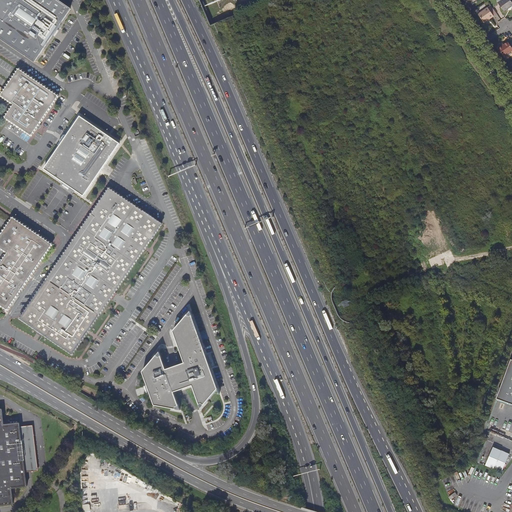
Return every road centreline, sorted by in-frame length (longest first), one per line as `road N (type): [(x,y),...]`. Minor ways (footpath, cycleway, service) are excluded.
road 1 (trunk): [(412,511),(186,0)]
road 2 (motorway): [(390,511),(171,0)]
road 3 (motorway): [(138,0),(355,511)]
road 4 (motorway): [(374,511),(158,0)]
road 5 (unclassified): [(0,325),(67,363),(99,355),(172,243),(141,158)]
road 6 (trunk): [(211,233),(252,380),(255,420),(235,451),(211,461),(151,445)]
road 7 (secondary): [(22,383),(172,469),(267,511)]
road 8 (trunk): [(211,233),(308,467)]
road 9 (trunk): [(115,0),(211,233)]
road 10 (secondary): [(151,445),(4,359)]
road 11 (secondary): [(294,511),(151,445)]
road 12 (unclassified): [(132,141),(73,0)]
